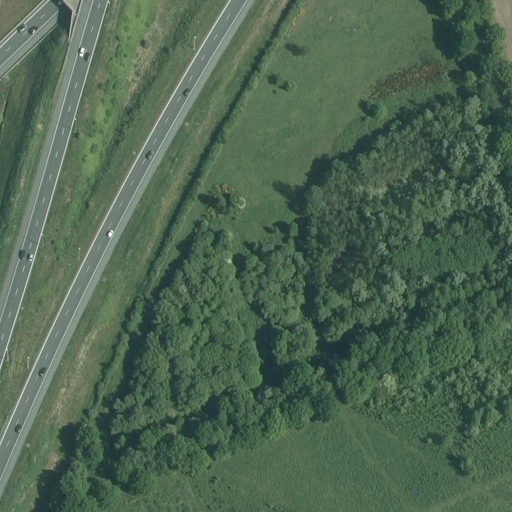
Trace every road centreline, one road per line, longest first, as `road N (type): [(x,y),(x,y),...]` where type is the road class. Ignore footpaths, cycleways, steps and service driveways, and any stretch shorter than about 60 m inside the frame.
road 1 (motorway): [(0,462),(118,209),(239,0)]
road 2 (motorway): [(98,0),(0,337)]
